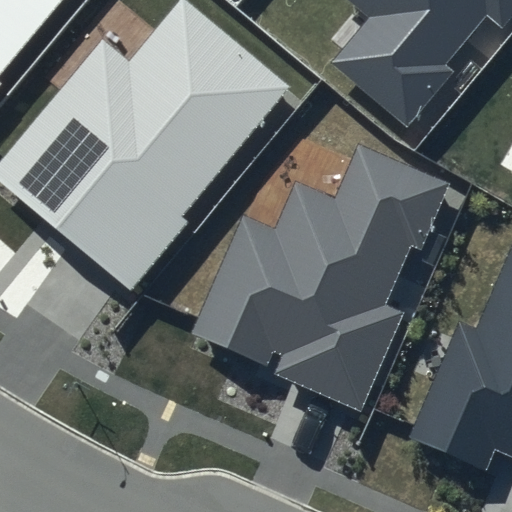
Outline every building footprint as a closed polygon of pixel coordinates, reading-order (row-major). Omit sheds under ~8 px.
[(0,76),(62,0),(0,0),(0,86),(1,85),(0,84),(0,76)] [(289,85),(185,0),(179,0),(128,61),(104,41),(0,166),(0,182),(131,291),(188,222),(181,216),(289,85)] [(511,11),(511,0),(344,0),(365,17),(327,63),(406,127),(452,71),(445,65),(489,12),(503,23),(511,11)] [(447,185),(357,146),(334,198),(299,183),(278,231),(242,216),(190,335),(269,369),(275,355),(280,358),(274,373),(358,410),(401,312),(383,304),(409,245),(419,249),(447,185)] [(511,243),(510,243),(475,328),(458,321),(409,439),(488,472),(497,451),(511,457),(511,243)]
